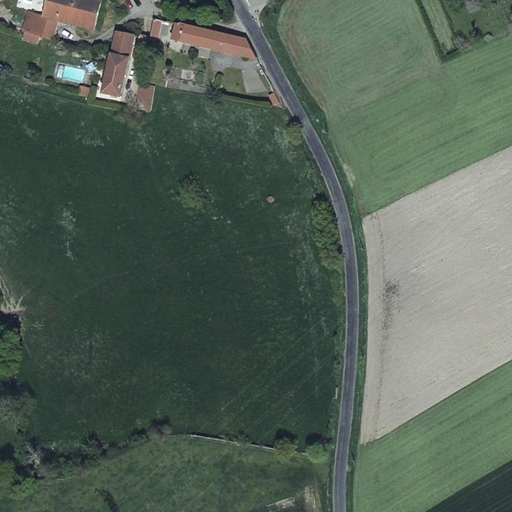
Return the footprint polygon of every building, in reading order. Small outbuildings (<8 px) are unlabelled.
[(47,17),(59,20),(97,29),(104,0),(50,0),(47,15),(47,17)] [(38,24),(35,35),(41,37),(55,40),(59,20),(47,17),(47,15),(40,14),(38,24)] [(25,31),(35,35),(38,24),(27,21),(25,31)] [(257,59),(247,39),(215,33),(177,24),(174,41),(257,59)] [(136,35),(120,31),(119,32),(104,92),(121,96),(136,35)] [(140,83),(133,113),(145,116),(153,84),(140,83)]
